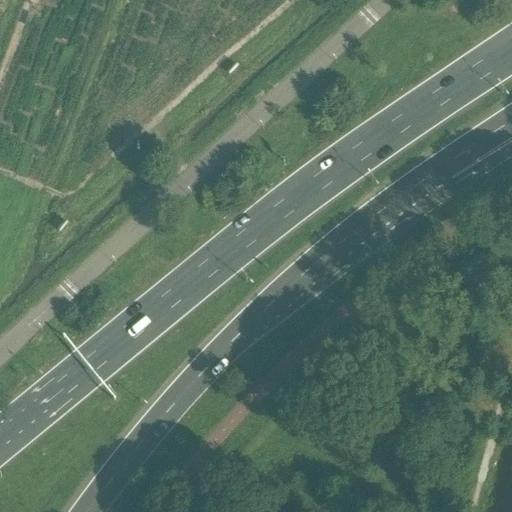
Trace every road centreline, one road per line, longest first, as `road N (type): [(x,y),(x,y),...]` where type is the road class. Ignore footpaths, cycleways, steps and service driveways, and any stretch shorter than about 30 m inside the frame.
road 1 (trunk): [(511,50),(274,217),(0,439)]
road 2 (unclassified): [(0,352),(386,0)]
road 3 (trunk): [(87,511),(242,331),(445,164)]
